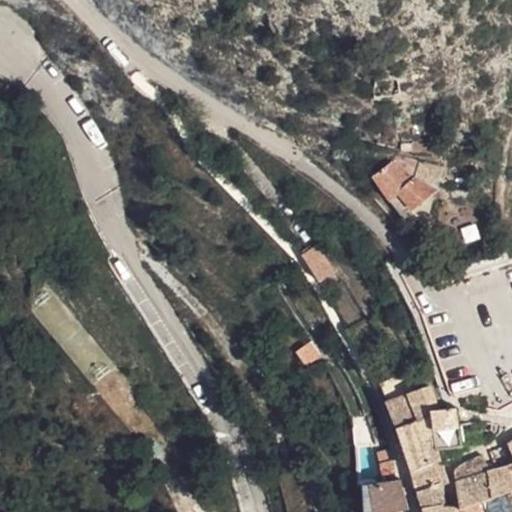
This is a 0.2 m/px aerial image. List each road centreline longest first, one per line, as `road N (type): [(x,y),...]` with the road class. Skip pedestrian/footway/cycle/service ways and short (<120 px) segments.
road 1 (tertiary): [(0,58),(50,98),(74,135),(144,289),(236,443),(257,511)]
road 2 (tertiary): [(431,293),(370,221),(308,169),(123,47),(69,0)]
